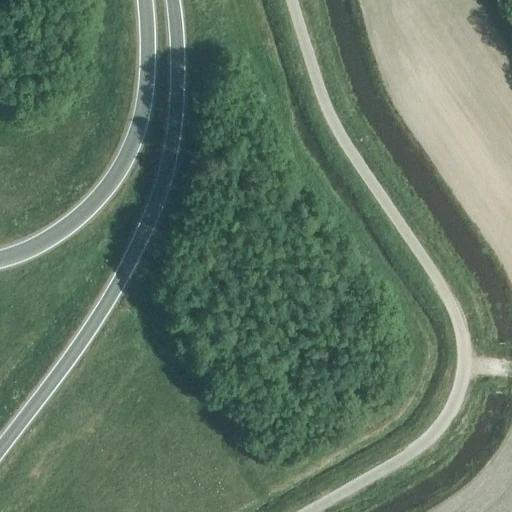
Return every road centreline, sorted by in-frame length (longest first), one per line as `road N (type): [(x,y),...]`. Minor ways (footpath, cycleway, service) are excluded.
road 1 (unclassified): [(308,511),(432,434),(458,395),(464,358),(438,281),(339,133),(292,0)]
road 2 (motorway): [(0,448),(100,311),(151,213),(175,109),(172,0)]
road 3 (motorway): [(144,0),(143,96),(125,157),(79,217),(0,260)]
